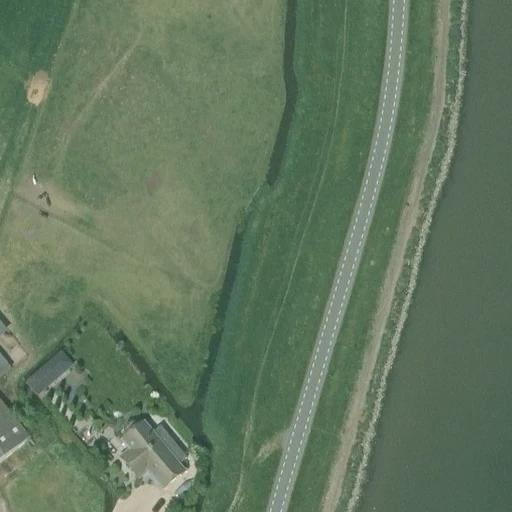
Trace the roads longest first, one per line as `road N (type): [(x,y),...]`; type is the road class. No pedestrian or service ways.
road 1 (tertiary): [(274,511),(385,123),(397,0)]
road 2 (track): [(306,511),(411,125),(419,0)]
